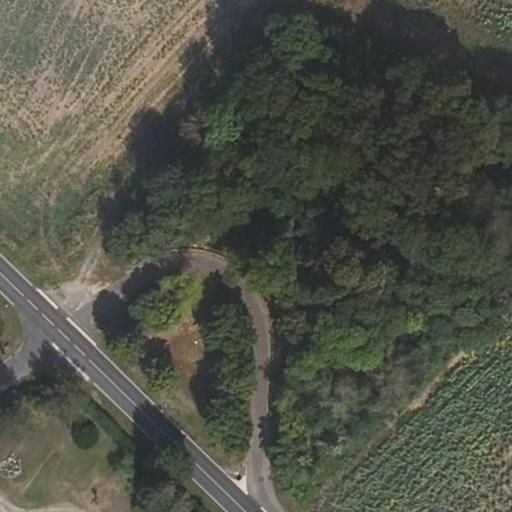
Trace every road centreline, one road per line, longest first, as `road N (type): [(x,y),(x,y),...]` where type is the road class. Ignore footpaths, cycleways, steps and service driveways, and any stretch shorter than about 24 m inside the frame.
road 1 (track): [(295,0),(216,73),(83,267),(57,330)]
road 2 (secondary): [(57,330),(247,511)]
